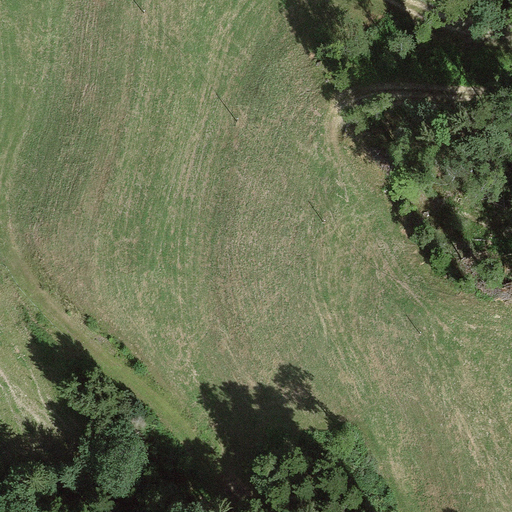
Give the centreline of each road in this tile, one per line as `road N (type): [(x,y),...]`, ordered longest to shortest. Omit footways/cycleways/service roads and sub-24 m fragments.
road 1 (track): [(180,370),(222,447),(231,488),(223,494),(178,426),(20,272),(0,222)]
road 2 (track): [(511,88),(367,92),(339,106),(331,148),(341,172)]
